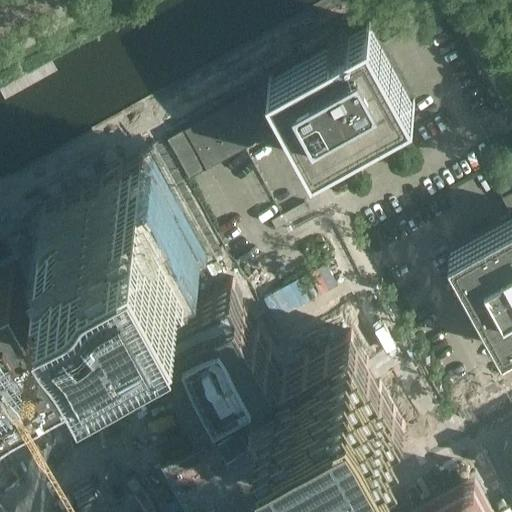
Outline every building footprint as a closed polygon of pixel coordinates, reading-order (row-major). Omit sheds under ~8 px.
[(412,103),(369,25),(272,78),(272,79),(168,136),(190,175),(294,118),(315,156),(357,133),(362,141),(374,134),(369,126),(412,103)] [(161,140),(20,218),(24,227),(99,361),(182,511),(241,511),(403,422),(342,311),(342,310),(276,347),(161,139),(161,140)] [(511,342),(511,153),(488,167),(511,210),(511,216),(450,251),(503,347),(511,342)] [(0,228),(0,488),(2,487),(0,484),(0,415),(99,361),(24,227),(20,218),(0,228)] [(492,511),(475,481),(418,511),(492,511)]
